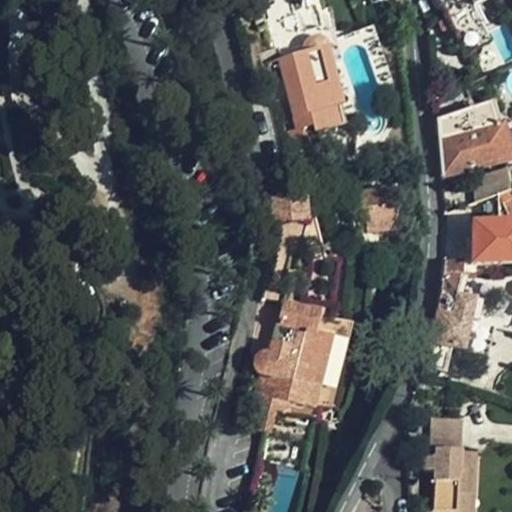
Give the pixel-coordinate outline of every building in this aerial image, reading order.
[(435,0),(444,19),(445,20),(450,30),(462,56),(488,44),(473,12),(490,0),(435,0)] [(450,30),(445,20),(438,23),(442,33),(450,30)] [(273,73),(282,71),(296,131),(289,133),(293,153),(316,148),(313,134),(339,128),(335,109),(341,108),(327,48),(324,44),(320,42),(313,42),(308,45),(305,48),(305,56),(283,61),(280,48),(268,51),(273,73)] [(439,120),(444,178),(510,163),(501,125),(499,125),(493,106),(439,120)] [(511,200),(511,168),(473,181),(481,204),(493,200),(509,194),(511,201),(511,200)] [(301,191),(285,190),(283,208),(298,210),(301,191)] [(391,194),(360,194),(361,223),(367,223),(367,233),(393,232),(391,194)] [(509,194),(493,200),(496,208),(503,206),(511,202),(511,201),(509,194)] [(511,200),(511,201),(511,202),(503,206),(511,218),(511,200)] [(511,265),(511,227),(473,228),(473,265),(511,265)] [(441,276),(462,277),(462,265),(443,265),(441,276)] [(472,301),(478,277),(462,277),(441,276),(441,294),(434,333),(431,345),(440,347),(436,362),(451,365),(454,350),(466,353),(473,323),(480,324),(485,304),(472,301)] [(511,328),(511,277),(506,277),(497,326),(511,328)] [(259,376),(247,432),(267,437),(273,413),(276,403),(281,405),(319,414),(338,339),(334,338),(338,320),(311,314),(272,305),(261,354),(255,356),(251,362),(251,366),(252,372),(255,375),(259,376)] [(313,305),(311,314),(338,320),(340,312),(313,305)] [(0,414),(4,412),(7,409),(9,404),(10,399),(9,394),(6,390),(2,386),(0,385),(0,414)] [(432,511),(456,511),(456,492),(473,492),(475,454),(457,453),(442,452),(443,439),(457,440),(458,423),(427,423),(427,460),(420,461),(419,466),(421,471),(433,473),(432,511)] [(457,453),(457,440),(443,439),(442,452),(457,453)] [(456,492),(456,511),(471,511),(472,511),(473,492),(456,492)]
